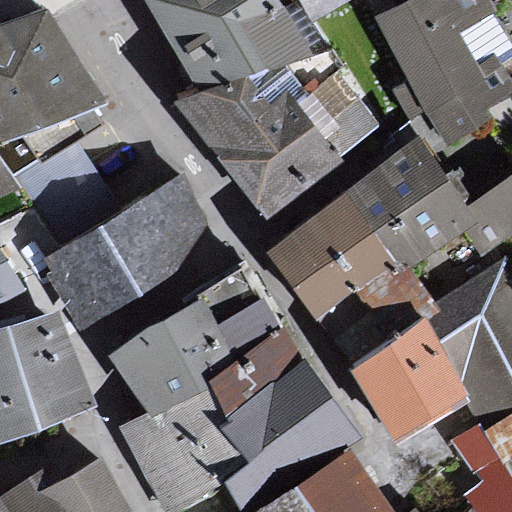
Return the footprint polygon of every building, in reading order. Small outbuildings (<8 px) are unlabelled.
[(130,0),(175,81),(296,46),(257,0),(130,0)] [(266,0),(297,21),(334,0),(266,0)] [(464,0),(390,0),(348,15),(432,142),(505,87),(464,0)] [(0,28),(0,138),(67,110),(92,99),(52,7),(14,23),(0,28)] [(231,97),(175,81),(154,96),(244,211),(330,157),(277,89),(231,97)] [(75,144),(22,177),(69,253),(58,260),(97,322),(215,249),(176,186),(123,219),(81,153),(75,144)] [(424,144),(378,174),(353,191),(404,264),(465,226),(475,219),(469,211),(424,144)] [(511,181),(469,211),(475,219),(465,226),(483,251),(511,228),(511,181)] [(323,315),(404,264),(353,191),(309,224),(278,247),(323,315)] [(0,311),(19,303),(14,293),(0,259),(0,311)] [(323,315),(357,365),(426,319),(436,312),(404,264),(323,315)] [(511,272),(509,266),(436,312),(426,319),(469,390),(479,405),(486,413),(511,398),(511,272)] [(257,302),(240,280),(207,300),(218,323),(257,302)] [(156,417),(209,380),(239,360),(218,323),(207,300),(119,354),(137,386),(156,417)] [(268,317),(257,302),(218,323),(239,360),(279,332),(268,317)] [(0,331),(0,437),(90,400),(86,390),(51,310),(8,329),(0,331)] [(411,429),(469,390),(426,319),(357,365),(403,434),(411,429)] [(290,347),(279,332),(239,360),(209,380),(234,411),(301,362),(290,347)] [(354,434),(301,362),(234,411),(238,415),(224,427),(250,464),(228,474),(244,504),(275,484),(354,434)] [(129,430),(172,506),(228,474),(250,464),(224,427),(238,415),(234,411),(209,380),(156,417),(129,430)] [(511,511),(511,473),(481,430),(463,442),(490,479),(467,496),(478,511),(511,511)] [(277,506),(269,511),(390,511),(349,458),(277,506)] [(121,511),(120,508),(100,465),(57,490),(68,511),(121,511)] [(29,483),(0,502),(0,511),(68,511),(57,490),(44,472),(29,483)]
